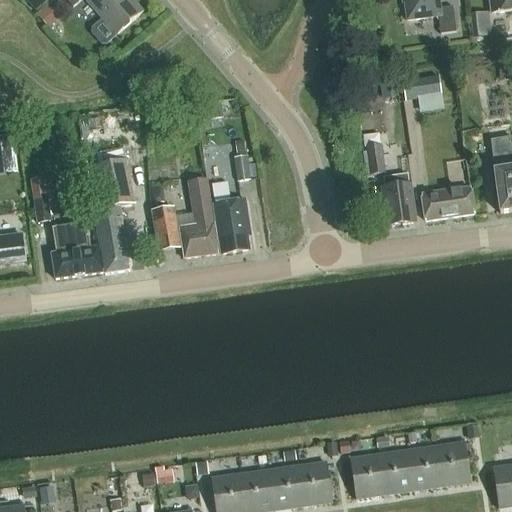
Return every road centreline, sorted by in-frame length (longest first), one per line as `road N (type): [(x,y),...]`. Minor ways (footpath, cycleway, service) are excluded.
road 1 (unclassified): [(0,309),(320,263)]
road 2 (unclassified): [(320,263),(511,238)]
road 3 (residential): [(320,263),(318,194),(299,134),(274,100)]
road 4 (residential): [(274,100),(177,0)]
